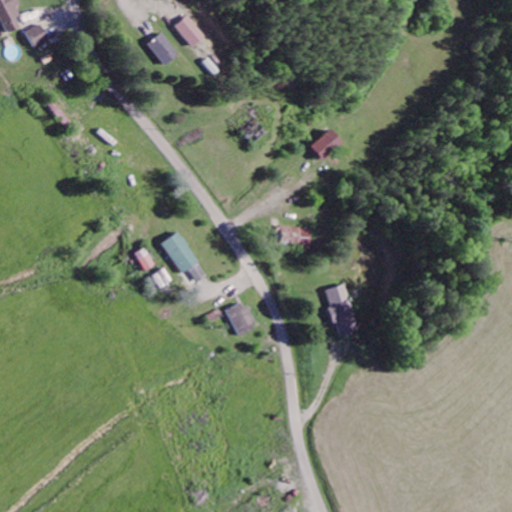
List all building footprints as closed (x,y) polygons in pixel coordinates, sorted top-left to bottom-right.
[(17,7),(22,5),(19,0),(0,0),(0,16),(8,33),(22,26),(17,17),(21,15),(17,7)] [(179,26),(195,46),(209,36),(193,15),(179,26)] [(27,32),(36,47),(50,40),(42,24),(27,32)] [(149,43),(166,65),(181,54),(164,32),(149,43)] [(325,161),(345,142),(333,128),(312,147),(325,161)] [(281,246),(310,247),(311,227),(282,226),(281,246)] [(183,274),(200,261),(178,231),(161,244),(183,274)] [(156,265),(145,247),(136,254),(147,271),(156,265)] [(173,281),(166,268),(154,275),(161,288),(173,281)] [(326,290),(332,307),(328,308),(334,324),(338,323),(342,336),(362,329),(346,283),(326,290)] [(259,326),(245,301),(227,311),(241,336),(259,326)]
